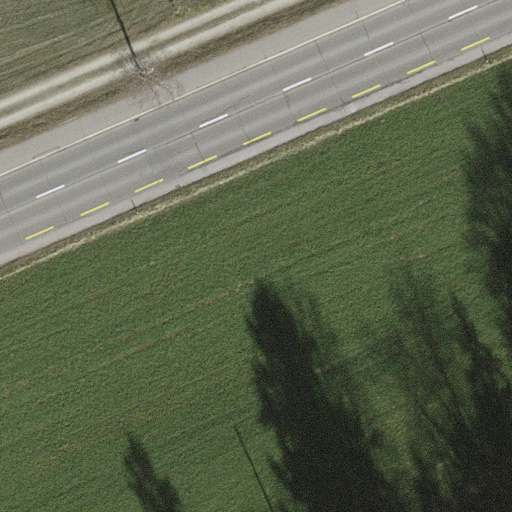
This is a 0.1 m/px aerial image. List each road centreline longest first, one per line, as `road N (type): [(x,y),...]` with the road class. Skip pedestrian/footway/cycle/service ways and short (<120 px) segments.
road 1 (primary): [(0,214),(494,0)]
road 2 (track): [(272,0),(0,117)]
